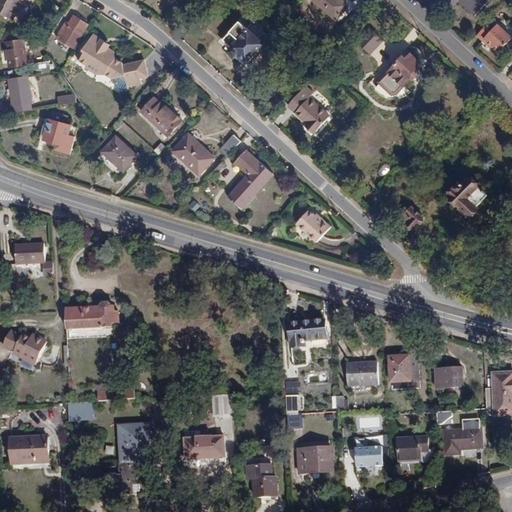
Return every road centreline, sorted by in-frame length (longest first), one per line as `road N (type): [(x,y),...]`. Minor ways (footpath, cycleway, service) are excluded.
road 1 (residential): [(417,301),(417,276),(401,257),(155,30),(106,0)]
road 2 (secondary): [(417,301),(0,171)]
road 3 (secondary): [(0,184),(414,313)]
road 4 (residential): [(365,511),(511,478)]
road 5 (residential): [(406,0),(511,99)]
